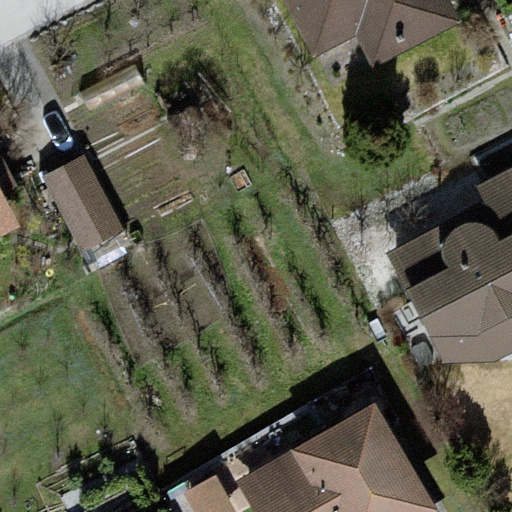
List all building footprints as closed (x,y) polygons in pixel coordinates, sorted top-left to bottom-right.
[(451,0),(287,0),(317,56),(358,34),(374,65),(461,20),(451,0)] [(80,242),(123,219),(84,144),(41,167),(80,242)] [(0,238),(16,230),(0,198),(0,193),(15,186),(0,157),(0,238)] [(493,207),(393,254),(446,364),(499,364),(511,356),(511,167),(482,182),(493,207)] [(433,511),(378,413),(238,490),(251,511),(433,511)]
